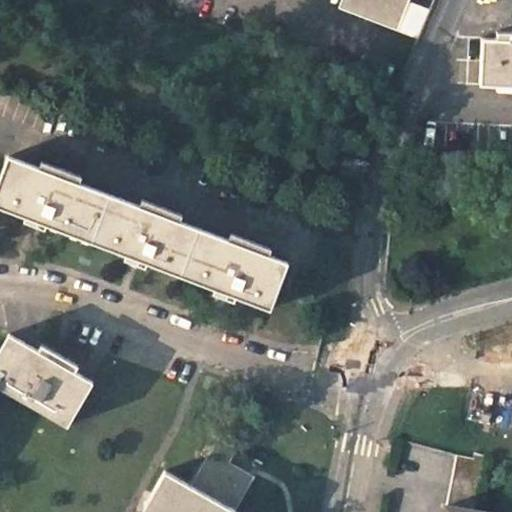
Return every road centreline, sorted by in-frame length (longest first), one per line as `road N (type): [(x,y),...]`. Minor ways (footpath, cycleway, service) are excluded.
road 1 (unclassified): [(451,0),(383,163),(369,285),(390,348)]
road 2 (residential): [(0,127),(304,236)]
road 3 (unclassified): [(346,511),(371,390),(390,348)]
road 4 (unclassified): [(390,348),(460,309),(511,295)]
